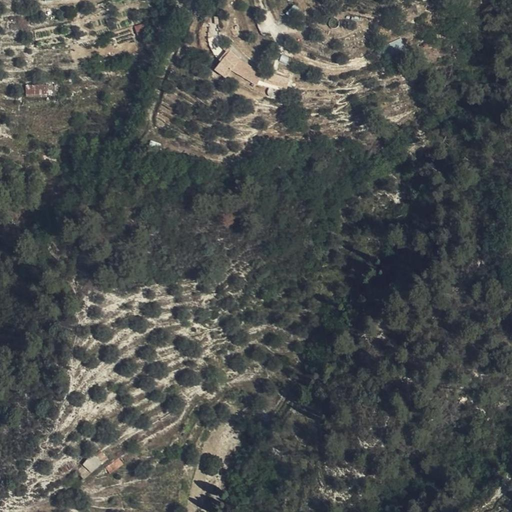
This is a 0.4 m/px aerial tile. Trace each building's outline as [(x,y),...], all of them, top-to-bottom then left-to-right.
[(137,36),(148,32),(144,23),(133,27),(137,36)] [(376,47),(380,56),(387,53),(388,55),(406,47),(402,38),(384,46),(383,44),(376,47)] [(276,71),(247,45),(238,56),(267,82),(276,71)] [(291,92),(295,84),(281,74),(277,81),(291,92)] [(38,91),(59,89),(59,79),(38,80),(38,91)] [(101,452),(107,461),(113,456),(107,447),(101,452)] [(89,457),(97,468),(107,461),(101,452),(99,450),(89,457)] [(115,471),(129,460),(125,454),(111,465),(115,471)] [(87,476),(97,468),(89,457),(88,455),(78,463),(87,476)]
